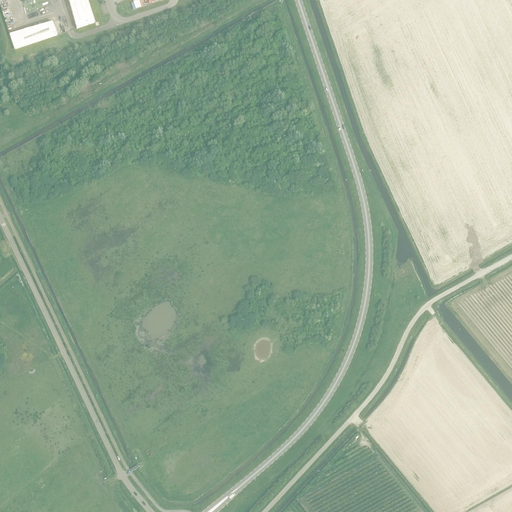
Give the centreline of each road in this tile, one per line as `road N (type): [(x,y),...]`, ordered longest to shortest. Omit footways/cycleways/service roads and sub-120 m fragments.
road 1 (secondary): [(231,493),(325,400),(364,301),(364,209),(297,0)]
road 2 (unclassified): [(264,511),(381,382),(418,314),(511,256)]
road 3 (unclassified): [(151,511),(122,475),(0,220)]
